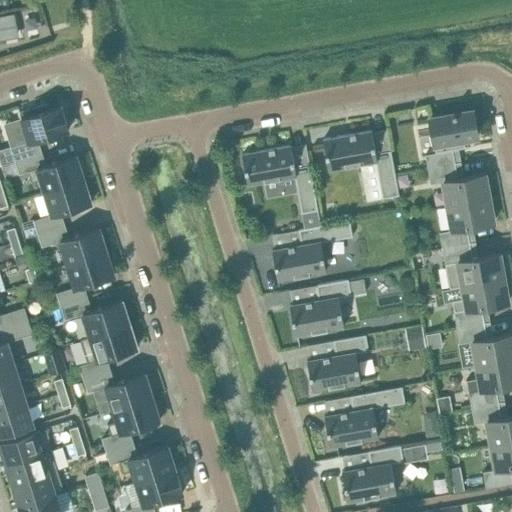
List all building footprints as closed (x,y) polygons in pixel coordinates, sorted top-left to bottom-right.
[(0,37),(17,34),(13,12),(0,14),(0,37)] [(11,147),(15,160),(42,152),(38,139),(68,130),(61,105),(49,109),(47,103),(19,112),(28,141),(11,147)] [(465,145),(463,138),(477,135),(473,110),(456,113),(456,112),(452,113),(452,114),(429,118),(436,152),(425,154),(428,168),(455,162),(453,149),(469,146),(469,145),(465,145)] [(371,130),(323,138),(328,169),(375,160),(382,198),(399,195),(391,150),(376,152),(371,130)] [(291,144),(242,153),(248,184),(295,175),(301,212),(318,209),(310,164),(295,167),(291,144)] [(46,164),(42,152),(15,160),(19,174),(28,171),(31,182),(40,180),(44,191),(84,179),(76,155),(46,164)] [(458,178),(455,162),(428,168),(431,183),(444,181),(448,205),(493,197),(493,196),(491,196),(489,184),(486,184),(484,173),(458,178)] [(91,202),(84,179),(44,191),(51,214),(33,220),(38,233),(65,224),(61,212),(91,202)] [(493,198),(493,197),(448,205),(452,229),(439,231),(442,247),(470,242),(467,227),(493,222),(491,211),(494,210),(491,198),(493,198)] [(27,200),(17,203),(18,210),(28,207),(27,200)] [(272,249),(278,279),(326,270),(321,241),(352,236),(349,219),(299,229),(301,243),(272,249)] [(69,237),(65,224),(38,233),(42,246),(60,241),(67,264),(107,251),(99,227),(69,237)] [(19,240),(15,227),(7,229),(11,243),(19,240)] [(23,254),(19,240),(11,243),(15,256),(23,254)] [(472,258),(470,242),(442,247),(449,288),(462,286),(462,285),(507,277),(507,276),(506,276),(503,264),(501,264),(499,253),(472,258)] [(114,275),(107,251),(67,264),(74,287),(56,292),(60,306),(88,297),(84,284),(114,275)] [(38,280),(34,266),(25,269),(30,282),(38,280)] [(507,277),(462,285),(462,286),(465,297),(452,300),(457,327),(484,322),(481,307),(508,302),(506,291),(508,290),(506,278),(507,277)] [(319,299),(290,304),(295,334),(344,325),(338,297),(351,294),(366,292),(364,278),(349,281),(348,278),(316,284),(319,299)] [(92,310),(88,297),(60,306),(65,319),(83,313),(90,335),(90,336),(130,324),(122,300),(92,310)] [(0,314),(0,325),(1,329),(28,320),(24,307),(0,314)] [(33,333),(28,320),(1,329),(5,341),(0,342),(0,366),(14,362),(7,341),(33,333)] [(511,332),(487,337),(484,322),(457,327),(459,343),(472,340),(477,365),(511,358),(511,332)] [(137,347),(130,324),(90,336),(90,335),(80,338),(88,362),(79,365),(83,378),(111,370),(107,357),(137,347)] [(423,325),(407,328),(411,349),(427,346),(423,325)] [(307,360),(312,390),(361,381),(356,352),(369,350),(366,334),(333,340),(336,354),(307,360)] [(50,373),(60,370),(66,368),(59,348),(44,352),(50,373)] [(511,358),(477,365),(481,389),(468,391),(471,407),(499,402),(496,386),(511,383),(511,358)] [(0,388),(20,383),(14,362),(0,366),(0,388)] [(115,382),(111,370),(83,378),(87,391),(105,386),(113,409),(152,396),(145,373),(115,382)] [(66,391),(62,378),(54,380),(58,394),(66,391)] [(77,393),(86,390),(82,379),(73,382),(77,393)] [(0,411),(27,403),(20,383),(0,388),(0,411)] [(324,415),(330,445),(378,436),(373,407),(405,402),(402,386),(351,395),(354,409),(324,415)] [(71,404),(66,391),(58,394),(62,407),(71,404)] [(160,420),(152,396),(113,409),(116,420),(107,423),(111,435),(102,437),(106,451),(133,442),(129,429),(160,420)] [(511,415),(501,417),(499,402),(471,407),(474,423),(487,420),(491,444),(511,440),(511,415)] [(0,435),(34,425),(27,403),(0,411),(0,435)] [(435,409),(423,411),(428,435),(439,433),(435,409)] [(93,415),(81,419),(86,434),(97,430),(93,415)] [(82,439),(77,426),(69,428),(73,442),(82,439)] [(42,451),(35,430),(0,441),(0,444),(6,463),(42,452),(42,451)] [(86,453),(82,439),(73,442),(78,455),(86,453)] [(511,465),(511,440),(491,444),(496,468),(483,471),(486,487),(511,481),(511,475),(510,466),(511,465)] [(137,455),(133,442),(106,451),(110,464),(119,461),(123,473),(132,470),(136,481),(175,469),(168,445),(137,455)] [(342,470),(347,500),(396,492),(391,463),(404,460),(401,444),(368,450),(371,465),(342,470)] [(51,448),(42,451),(42,452),(6,463),(12,484),(58,469),(51,448)] [(65,491),(58,469),(12,484),(19,504),(55,493),(55,494),(65,491)] [(183,493),(175,469),(136,481),(143,504),(125,510),(125,511),(155,511),(152,502),(183,493)] [(85,475),(87,483),(101,479),(98,471),(85,475)] [(109,505),(101,479),(87,483),(95,509),(109,505)] [(61,511),(55,494),(55,493),(19,504),(21,511),(61,511)]
